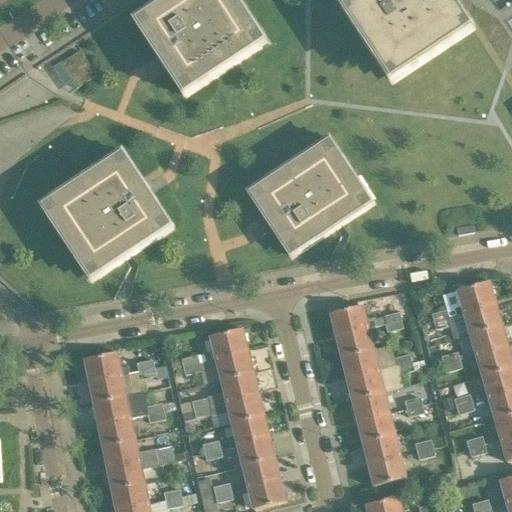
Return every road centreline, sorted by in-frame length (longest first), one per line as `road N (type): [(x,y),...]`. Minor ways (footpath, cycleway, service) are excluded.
road 1 (residential): [(28,346),(276,295)]
road 2 (residential): [(276,295),(511,250)]
road 3 (residential): [(276,295),(327,511)]
road 4 (residential): [(60,511),(28,346)]
